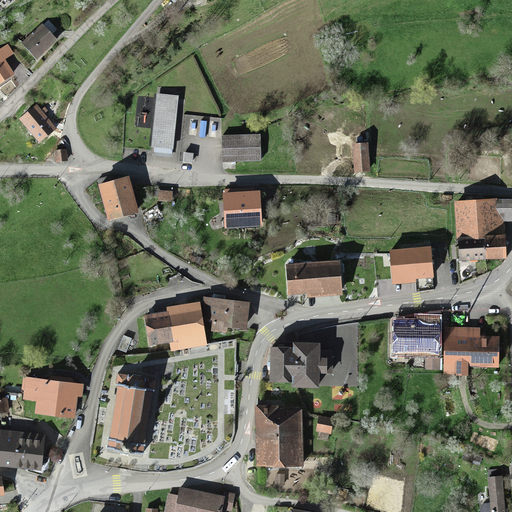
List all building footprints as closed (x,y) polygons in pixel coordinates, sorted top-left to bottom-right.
[(55,44),(41,29),(23,45),(37,60),(55,44)] [(6,52),(0,54),(0,85),(12,79),(3,62),(9,58),(6,52)] [(36,108),(20,121),(38,145),(54,132),(36,108)] [(143,157),(146,144),(153,118),(134,113),(130,128),(131,154),(143,157)] [(258,138),(223,137),(222,160),(258,161),(258,138)] [(176,152),(146,144),(143,157),(173,164),(176,152)] [(354,148),(354,173),(367,173),(367,148),(354,148)] [(64,153),(54,154),(55,164),(64,163),(64,153)] [(128,177),(99,185),(109,221),(138,213),(128,177)] [(260,191),(222,193),(224,228),(226,228),(260,226),(262,226),(260,191)] [(511,205),(456,208),(458,264),(503,263),(501,222),(511,221),(511,205)] [(451,210),(419,210),(419,243),(452,242),(451,210)] [(430,247),(390,250),(393,281),(433,278),(430,247)] [(336,267),(287,269),(288,299),(337,297),(336,267)] [(244,337),(247,308),(206,303),(204,322),(216,324),(214,333),(244,337)] [(168,317),(144,320),(148,348),(172,344),(173,350),(203,345),(197,305),(167,310),(168,317)] [(394,326),(393,356),(438,357),(439,320),(417,320),(417,326),(394,326)] [(446,330),(444,366),(455,367),(455,378),(468,379),(468,368),(497,369),(499,344),(479,344),(479,331),(446,330)] [(292,347),(270,347),(269,383),(292,383),(292,387),(318,388),(318,373),(332,373),(333,350),(320,350),(320,343),(292,342),(292,347)] [(157,379),(117,373),(115,385),(117,385),(108,448),(143,454),(152,390),(155,390),(157,379)] [(78,388),(25,382),(23,402),(38,403),(36,418),(75,421),(78,388)] [(257,469),(301,469),(301,414),(277,414),(277,411),(256,411),(257,469)] [(317,420),(316,433),(330,434),(331,421),(317,420)] [(41,438),(0,434),(0,469),(39,473),(41,438)] [(503,511),(501,481),(489,482),(491,511),(503,511)] [(175,511),(223,511),(226,502),(180,492),(179,497),(175,511)] [(165,511),(175,511),(179,497),(169,495),(165,511)]
